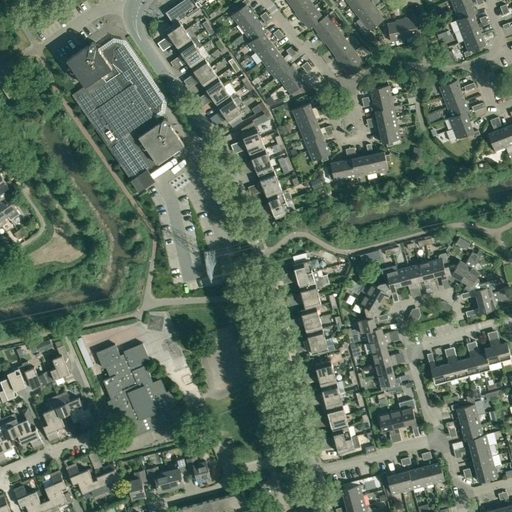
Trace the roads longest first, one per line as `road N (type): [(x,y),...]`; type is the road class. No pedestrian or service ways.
road 1 (unclassified): [(307,454),(232,184),(137,35)]
road 2 (residential): [(54,449),(103,422),(66,335)]
road 3 (residential): [(311,473),(443,438)]
road 4 (residential): [(323,96),(343,145),(363,140),(351,83)]
road 5 (residential): [(351,83),(381,62),(452,69),(473,61)]
road 6 (residential): [(411,347),(402,313),(445,295),(455,299),(464,333)]
road 7 (residential): [(351,83),(333,82),(264,0)]
